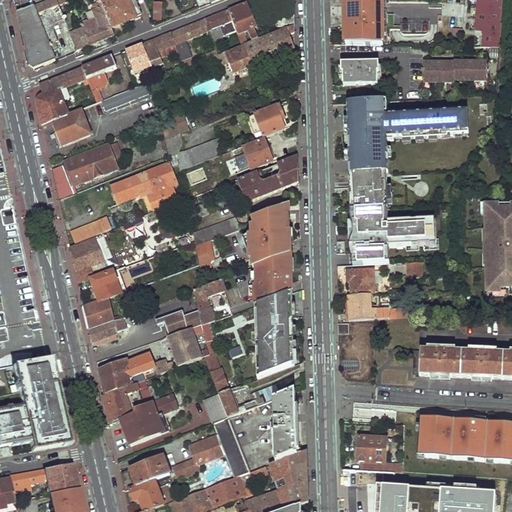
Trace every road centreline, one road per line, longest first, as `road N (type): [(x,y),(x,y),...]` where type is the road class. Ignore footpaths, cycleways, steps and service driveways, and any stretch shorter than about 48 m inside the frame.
road 1 (tertiary): [(325,390),(313,0)]
road 2 (residential): [(11,91),(241,0)]
road 3 (residential): [(325,390),(511,401)]
road 4 (tertiary): [(328,511),(325,390)]
